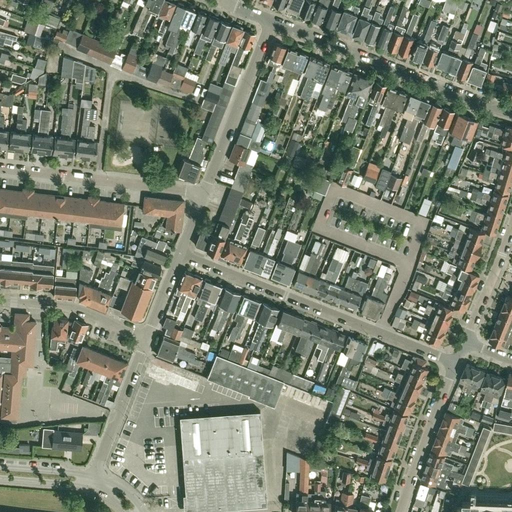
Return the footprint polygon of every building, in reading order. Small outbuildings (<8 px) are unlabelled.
[(48,0),(40,0),(37,7),(37,8),(49,13),(53,2),(48,0)] [(145,0),(133,30),(136,32),(147,7),(150,0),(145,0)] [(150,0),(147,7),(136,32),(137,32),(137,33),(143,36),(145,30),(143,30),(150,13),(155,15),(161,0),(150,0)] [(162,35),(164,32),(165,28),(164,28),(174,2),(170,0),(169,0),(163,0),(159,10),(157,16),(163,18),(157,33),(162,35)] [(289,0),(286,8),(288,8),(287,10),(292,12),(293,10),(298,12),(303,0),(289,0)] [(309,0),(305,0),(300,13),(302,14),(305,17),(308,16),(310,17),(316,0),(310,0),(309,0)] [(318,0),(312,18),(316,19),(316,21),(321,23),(321,21),(322,22),(329,2),(324,0),(318,0)] [(334,0),(326,23),(330,25),(330,26),(332,27),(334,26),(336,27),(342,11),(337,9),(340,0),(334,0)] [(459,1),(455,0),(445,0),(446,0),(442,9),(448,11),(450,5),(457,7),(459,1)] [(173,39),(186,7),(182,5),(183,4),(178,2),(177,3),(176,3),(170,18),(166,27),(171,29),(165,43),(170,45),(167,50),(168,51),(173,39)] [(504,4),(497,2),(492,16),(498,19),(504,4)] [(351,12),(344,9),(337,28),(338,28),(339,30),(342,31),(343,30),(350,32),(360,7),(354,5),(351,12)] [(364,6),(360,16),(353,34),(356,35),(356,37),(361,38),(362,37),(363,38),(372,14),(368,13),(370,8),(364,6)] [(390,6),(387,15),(376,43),(386,46),(392,30),(394,25),(389,23),(395,8),(390,6)] [(408,7),(404,6),(398,20),(388,47),(391,48),(392,50),(394,51),(395,50),(397,51),(406,28),(401,26),(408,7)] [(173,39),(168,51),(172,52),(184,24),(188,26),(195,10),(194,10),(194,8),(189,7),(189,8),(186,7),(173,39)] [(510,11),(505,9),(503,8),(501,14),(508,17),(510,11)] [(376,10),(372,21),(365,38),(374,42),(383,19),(379,17),(381,12),(376,10)] [(197,11),(184,43),(189,45),(191,39),(195,29),(200,31),(206,15),(205,14),(206,13),(200,11),(200,12),(197,11)] [(414,13),(409,24),(405,35),(399,51),(408,55),(414,39),(410,37),(418,15),(414,13)] [(212,17),(208,15),(197,41),(193,52),(199,54),(207,33),(212,35),(218,19),(217,19),(218,18),(212,15),(212,17)] [(33,20),(29,32),(40,35),(43,24),(33,20)] [(224,22),(220,20),(210,46),(205,58),(210,60),(219,38),(224,40),(230,24),(229,24),(230,23),(225,20),(224,22)] [(427,31),(423,42),(418,40),(411,56),(413,57),(413,59),(416,59),(417,59),(421,60),(436,21),(431,20),(427,31)] [(496,32),(499,21),(493,20),(490,30),(496,32)] [(116,23),(113,30),(126,35),(128,27),(116,23)] [(480,23),(476,31),(482,34),(485,26),(480,23)] [(434,65),(442,43),(443,43),(449,27),(443,24),(437,41),(434,48),(429,46),(423,61),(434,65)] [(226,40),(227,40),(218,61),(224,63),(229,49),(233,51),(236,44),(242,29),(241,29),(242,27),(236,25),(235,26),(232,25),(226,40)] [(70,28),(69,31),(67,35),(64,41),(77,46),(82,34),(70,28)] [(0,36),(12,40),(14,34),(0,30),(0,36)] [(57,30),(54,37),(64,41),(67,35),(61,32),(57,30)] [(249,32),(244,30),(238,45),(231,63),(237,65),(244,46),(249,48),(254,34),(253,34),(253,32),(250,31),(249,32)] [(447,51),(443,50),(436,66),(438,66),(439,68),(441,69),(442,68),(446,69),(460,32),(456,30),(447,51)] [(460,32),(446,69),(449,71),(450,73),(452,73),(453,73),(455,73),(461,57),(457,55),(465,34),(460,32)] [(468,47),(463,58),(457,74),(461,75),(461,77),(463,78),(465,77),(466,78),(473,61),(468,59),(472,48),(473,49),(478,35),(473,33),(468,47)] [(76,48),(87,53),(93,38),(82,34),(77,46),(76,48)] [(48,49),(51,39),(36,35),(33,45),(48,49)] [(0,44),(3,45),(3,42),(11,44),(12,40),(0,36),(0,44)] [(51,43),(61,48),(64,41),(54,37),(51,43)] [(87,53),(98,57),(104,43),(93,38),(87,53)] [(269,57),(276,59),(271,71),(276,73),(286,47),(275,42),(269,57)] [(116,48),(104,43),(98,57),(110,62),(116,48)] [(281,64),(286,66),(280,81),(285,83),(291,68),(297,51),(288,47),(281,64)] [(480,47),(473,65),(468,78),(481,83),(486,69),(485,69),(487,63),(481,61),(486,49),(480,47)] [(291,68),(285,83),(280,95),(284,97),(292,77),(296,78),(299,71),(300,71),(306,55),(297,51),(291,68)] [(135,63),(137,58),(127,54),(121,68),(131,72),(135,63)] [(73,59),(63,55),(61,76),(71,77),(73,59)] [(299,96),(304,98),(312,76),(319,60),(309,56),(303,73),(308,74),(299,96)] [(85,64),(73,59),(71,77),(75,77),(75,82),(82,83),(83,80),(85,64)] [(319,60),(312,76),(304,98),(308,100),(315,81),(319,83),(321,79),(322,80),(328,63),(319,60)] [(145,78),(145,77),(149,69),(135,63),(131,72),(131,73),(145,78)] [(151,63),(149,69),(145,77),(156,81),(161,67),(151,63)] [(237,65),(231,63),(229,68),(239,72),(241,67),(237,65)] [(85,64),(83,80),(94,81),(95,67),(85,64)] [(326,106),(341,68),(337,67),(337,65),(334,64),(333,65),(331,64),(325,81),(330,83),(325,94),(323,93),(318,107),(325,110),(326,106)] [(44,70),(33,67),(29,77),(33,78),(43,71),(44,70)] [(239,72),(229,68),(224,81),(234,85),(235,84),(236,84),(240,73),(239,72)] [(331,108),(339,87),(344,89),(350,72),(349,71),(348,69),(346,69),(344,69),(341,68),(326,106),(331,108)] [(167,85),(172,73),(161,69),(156,81),(167,85)] [(177,76),(172,73),(167,85),(173,87),(177,76)] [(348,102),(341,120),(345,122),(356,93),(363,76),(361,75),(361,76),(354,73),(347,90),(352,92),(348,102)] [(178,92),(179,88),(183,78),(177,76),(173,87),(172,89),(178,92)] [(179,88),(191,92),(195,81),(183,76),(183,78),(179,88)] [(363,76),(356,93),(345,122),(346,122),(344,128),(351,130),(356,119),(353,118),(357,106),(358,104),(362,106),(366,97),(373,80),(366,78),(366,77),(363,76)] [(252,101),(262,105),(266,94),(267,94),(271,83),(260,79),(252,101)] [(222,86),(232,90),(234,85),(224,81),(222,86)] [(370,125),(385,85),(376,82),(368,102),(373,104),(365,123),(370,125)] [(219,92),(230,96),(232,90),(222,86),(219,92)] [(382,126),(390,106),(396,90),(393,89),(393,87),(390,86),(389,87),(387,86),(381,102),(386,104),(378,124),(382,126)] [(511,98),(511,88),(503,86),(501,90),(511,92),(510,98),(511,98)] [(384,136),(394,108),(400,110),(406,93),(404,93),(404,91),(401,90),(400,91),(396,90),(390,106),(382,126),(379,135),(384,136)] [(207,99),(215,102),(217,97),(206,92),(204,97),(204,98),(207,99)] [(217,97),(228,101),(230,96),(219,92),(217,97)] [(403,141),(414,112),(419,98),(415,97),(416,95),(411,93),(411,95),(410,95),(404,109),(409,111),(399,139),(403,141)] [(2,98),(1,99),(1,104),(11,105),(12,94),(9,94),(8,94),(2,98)] [(215,102),(226,106),(228,101),(217,97),(215,102)] [(215,102),(207,99),(204,98),(200,106),(212,111),(213,107),(215,102)] [(423,100),(419,98),(414,112),(403,141),(408,143),(414,129),(412,128),(417,117),(422,119),(428,102),(427,102),(428,100),(424,98),(423,100)] [(262,105),(252,101),(249,106),(260,110),(262,105)] [(213,107),(224,111),(226,106),(215,102),(213,107)] [(421,141),(428,123),(434,125),(441,107),(439,106),(440,105),(438,103),(435,103),(434,104),(430,103),(419,131),(416,139),(421,141)] [(260,110),(249,106),(247,111),(258,115),(260,110)] [(65,138),(63,154),(68,155),(69,156),(72,155),(73,155),(75,139),(69,138),(71,123),(73,108),(68,107),(68,111),(67,115),(66,122),(65,138)] [(80,139),(77,139),(75,156),(75,157),(80,158),(81,156),(85,157),(87,140),(89,125),(90,118),(91,108),(84,107),(80,139)] [(213,107),(212,111),(211,112),(222,116),(224,111),(213,107)] [(444,108),(443,108),(434,131),(438,133),(439,132),(439,133),(444,135),(454,112),(448,110),(448,108),(445,107),(444,108)] [(41,151),(42,135),(44,121),(46,110),(40,109),(37,134),(32,134),(30,150),(32,150),(33,152),(36,151),(41,151)] [(44,121),(42,135),(41,151),(45,152),(45,153),(49,154),(50,153),(51,153),(52,136),(47,136),(50,110),(46,110),(44,121)] [(258,115),(247,111),(245,117),(256,121),(258,115)] [(222,116),(211,112),(209,117),(220,122),(222,116)] [(455,145),(466,117),(461,115),(461,113),(458,112),(456,113),(455,112),(447,133),(454,135),(451,143),(455,145)] [(14,148),(18,149),(21,125),(22,118),(22,113),(18,113),(17,119),(16,125),(15,132),(10,131),(8,148),(10,148),(11,149),(14,148)] [(62,114),(59,137),(55,136),(53,153),(63,154),(65,138),(66,122),(67,115),(62,114)] [(0,115),(0,146),(1,147),(0,148),(5,148),(5,147),(6,147),(7,143),(8,131),(3,130),(5,116),(0,115)] [(220,122),(209,117),(207,123),(218,127),(220,122)] [(256,121),(245,117),(243,122),(254,126),(256,122),(255,122),(256,121)] [(455,145),(446,165),(454,168),(462,148),(459,147),(462,139),(469,141),(477,121),(476,120),(475,118),(473,118),(471,118),(466,117),(455,145)] [(24,133),(25,126),(26,126),(27,119),(22,118),(21,125),(18,149),(23,149),(25,151),(27,150),(28,150),(30,133),(24,133)] [(265,124),(257,121),(250,138),(259,141),(265,124)] [(254,126),(243,122),(241,127),(252,131),(254,126)] [(218,127),(207,123),(205,128),(216,132),(218,127)] [(87,140),(85,157),(89,157),(89,159),(94,159),(94,158),(95,158),(97,142),(93,141),(95,126),(89,125),(87,140)] [(488,130),(511,137),(511,127),(505,125),(504,129),(489,125),(488,130)] [(252,131),(241,127),(239,132),(250,137),(252,131)] [(216,132),(205,128),(203,133),(214,137),(216,132)] [(511,147),(511,137),(488,130),(486,136),(501,140),(500,144),(511,147)] [(250,137),(239,132),(237,137),(248,142),(250,137)] [(285,152),(293,155),(301,135),(293,132),(285,152)] [(444,135),(439,133),(439,132),(438,133),(435,141),(440,143),(444,135)] [(201,138),(211,143),(214,137),(203,133),(201,138)] [(176,173),(185,177),(200,138),(197,137),(187,160),(182,158),(176,173)] [(248,142),(237,137),(235,143),(246,147),(248,142)] [(270,150),(273,141),(264,137),(260,147),(270,150)] [(201,153),(200,152),(205,140),(200,138),(185,177),(195,181),(201,165),(199,164),(203,156),(203,154),(202,153),(201,153)] [(259,141),(250,138),(247,147),(258,151),(261,142),(259,141)] [(246,147),(235,143),(229,159),(240,163),(244,165),(245,163),(250,149),(246,147)] [(468,158),(475,161),(479,152),(472,149),(468,158)] [(491,149),(489,155),(494,156),(503,159),(511,161),(511,150),(506,149),(504,153),(491,149)] [(511,161),(503,159),(494,156),(491,166),(500,169),(500,168),(511,172),(511,161)] [(296,159),(294,165),(300,168),(303,162),(296,159)] [(283,162),(280,167),(289,170),(291,165),(283,162)] [(244,165),(240,163),(239,167),(250,171),(252,166),(245,163),(244,165)] [(342,166),(336,182),(345,186),(351,170),(342,166)] [(483,174),(511,182),(511,179),(511,172),(500,168),(500,169),(491,166),(490,170),(485,169),(483,174)] [(250,171),(239,167),(237,172),(248,177),(250,171)] [(296,178),(299,170),(293,167),(289,175),(296,178)] [(391,171),(382,167),(374,186),(384,190),(386,184),(390,174),(391,171)] [(374,182),(378,172),(366,168),(363,178),(374,182)] [(423,168),(421,174),(428,177),(431,171),(423,168)] [(248,177),(237,172),(235,178),(246,182),(248,177)] [(317,184),(320,176),(309,172),(304,186),(308,188),(306,193),(311,195),(316,183),(317,184)] [(404,185),(408,175),(404,173),(400,183),(404,185)] [(386,184),(392,187),(397,189),(401,178),(390,174),(386,184)] [(511,182),(483,174),(482,179),(496,183),(494,188),(508,192),(511,182)] [(267,176),(263,186),(267,188),(271,177),(267,176)] [(322,193),(325,194),(330,180),(320,176),(317,184),(312,196),(320,199),(322,193)] [(246,182),(235,178),(233,183),(244,187),(246,182)] [(463,179),(461,185),(471,188),(473,182),(463,179)] [(244,187),(233,183),(231,187),(242,192),(244,187)] [(242,192),(231,187),(229,192),(241,197),(242,192)] [(120,228),(123,204),(98,200),(99,197),(88,196),(88,199),(33,192),(33,190),(23,188),(23,191),(0,188),(0,212),(26,216),(27,213),(55,216),(55,221),(61,222),(61,217),(90,221),(89,224),(120,228)] [(478,190),(477,195),(481,197),(482,196),(504,203),(507,194),(494,190),(492,195),(478,190)] [(241,197),(229,192),(227,197),(239,201),(241,197)] [(481,197),(477,195),(475,200),(489,205),(487,209),(501,213),(504,203),(482,196),(481,197)] [(184,201),(144,196),(142,211),(168,214),(166,229),(180,231),(184,201)] [(239,201),(227,197),(225,202),(237,206),(239,201)] [(428,215),(434,200),(426,197),(420,212),(428,215)] [(249,211),(254,204),(247,199),(242,206),(249,211)] [(237,206),(225,202),(224,207),(235,211),(237,206)] [(235,211),(224,207),(222,211),(233,216),(235,211)] [(472,210),(470,215),(475,216),(475,215),(498,223),(501,213),(487,209),(486,214),(472,210)] [(220,216),(232,221),(233,216),(222,211),(220,216)] [(445,223),(446,217),(437,215),(436,220),(445,223)] [(475,216),(470,215),(469,220),(483,224),(481,229),(494,233),(498,223),(475,215),(475,216)] [(228,226),(229,226),(232,221),(220,216),(218,222),(221,223),(218,231),(221,233),(225,234),(228,226)] [(220,255),(231,260),(243,231),(248,216),(245,224),(240,222),(238,229),(234,238),(237,239),(236,241),(227,237),(220,255)] [(243,231),(231,260),(241,263),(248,245),(243,243),(247,233),(252,218),(248,216),(243,231)] [(452,226),(451,230),(456,232),(481,242),(484,233),(465,225),(463,231),(452,226)] [(243,264),(251,267),(258,251),(254,249),(256,244),(258,245),(264,229),(257,226),(249,248),(243,264)] [(202,229),(195,245),(206,249),(206,250),(217,254),(224,238),(225,234),(221,233),(220,236),(212,233),(202,229)] [(306,241),(309,233),(303,230),(299,238),(306,241)] [(456,232),(451,230),(449,234),(455,236),(454,238),(464,242),(463,245),(479,251),(481,245),(480,245),(481,242),(456,232)] [(251,267),(260,271),(266,254),(273,237),(274,234),(270,232),(262,253),(258,251),(251,267)] [(437,245),(441,236),(432,232),(428,241),(437,245)] [(145,252),(144,256),(161,263),(165,252),(155,248),(157,242),(141,236),(137,248),(145,252)] [(266,254),(260,271),(268,274),(274,258),(271,256),(278,239),(273,237),(266,254)] [(270,275),(280,279),(286,264),(294,241),(287,239),(282,252),(284,252),(280,262),(276,260),(270,275)] [(286,264),(280,279),(289,282),(294,267),(290,266),(294,256),(295,257),(301,244),(294,241),(286,264)] [(451,245),(450,250),(455,252),(455,253),(474,260),(475,256),(477,257),(479,251),(463,245),(461,249),(451,245)] [(470,269),(472,266),(474,260),(455,253),(455,252),(450,250),(448,254),(453,257),(452,262),(456,263),(470,269)] [(112,262),(113,262),(115,256),(110,254),(110,252),(104,251),(102,258),(112,262)] [(292,284),(303,288),(316,254),(311,252),(303,272),(298,270),(292,284)] [(424,252),(422,259),(434,261),(436,254),(424,252)] [(159,269),(160,265),(143,258),(133,255),(122,253),(121,256),(132,261),(131,264),(157,275),(157,274),(159,275),(160,274),(161,271),(161,270),(159,269)] [(316,254),(303,288),(313,292),(319,277),(314,275),(321,256),(316,254)] [(324,296),(330,281),(338,260),(332,258),(324,279),(319,277),(313,292),(324,296)] [(0,269),(0,280),(10,282),(11,260),(1,259),(0,269)] [(10,282),(20,283),(22,261),(11,260),(10,282)] [(324,296),(334,300),(340,285),(335,283),(343,262),(338,260),(330,281),(324,296)] [(31,285),(32,262),(22,261),(20,283),(30,283),(30,285),(31,285)] [(31,285),(41,286),(43,264),(33,264),(33,262),(32,262),(31,285)] [(118,264),(113,262),(112,262),(108,273),(102,290),(95,306),(104,310),(111,294),(107,292),(118,264)] [(457,276),(475,284),(479,275),(458,266),(449,263),(446,272),(451,274),(456,276),(457,276)] [(43,264),(41,286),(52,287),(53,265),(43,264)] [(86,302),(92,286),(87,284),(92,271),(85,268),(80,266),(79,273),(78,294),(80,295),(78,299),(86,302)] [(138,269),(134,281),(151,287),(152,287),(151,287),(152,283),(154,282),(155,279),(154,277),(155,277),(156,277),(156,276),(138,269)] [(177,316),(179,310),(188,288),(193,275),(189,273),(190,272),(185,270),(185,271),(184,271),(180,280),(179,279),(177,284),(179,285),(175,293),(180,295),(176,305),(172,314),(177,316)] [(95,306),(102,290),(108,273),(105,271),(103,277),(101,277),(97,288),(92,286),(86,302),(87,303),(95,306)] [(454,280),(452,285),(457,287),(457,286),(471,293),(475,284),(457,276),(456,276),(451,274),(446,272),(445,272),(450,274),(449,278),(454,280)] [(194,298),(195,295),(202,278),(199,277),(200,276),(194,274),(194,275),(193,275),(188,288),(179,310),(185,312),(191,297),(194,298)] [(381,282),(385,283),(386,284),(389,276),(384,274),(383,278),(381,282)] [(120,275),(116,284),(128,289),(120,310),(121,310),(119,315),(137,323),(139,317),(140,317),(152,288),(151,287),(134,281),(120,275)] [(53,296),(64,297),(65,277),(55,276),(53,296)] [(340,285),(334,300),(345,304),(355,278),(349,276),(344,287),(340,285)] [(359,310),(368,314),(381,282),(383,278),(378,276),(370,296),(365,294),(359,310)] [(64,297),(74,298),(76,278),(65,277),(64,297)] [(198,319),(206,298),(212,282),(209,281),(210,280),(205,278),(204,279),(203,279),(197,295),(195,298),(197,299),(196,302),(199,304),(193,318),(198,319)] [(355,278),(345,304),(355,308),(361,294),(356,292),(360,280),(355,278)] [(202,321),(210,300),(216,302),(222,286),(221,286),(222,284),(216,282),(216,284),(212,282),(206,298),(198,319),(202,321)] [(384,302),(379,300),(385,283),(381,282),(368,314),(378,317),(384,302)] [(439,295),(441,289),(427,284),(425,290),(439,295)] [(457,286),(457,287),(455,290),(445,286),(443,291),(467,301),(471,293),(457,286)] [(216,328),(225,307),(225,306),(227,307),(228,303),(226,302),(227,299),(228,299),(231,290),(224,287),(217,304),(221,305),(212,328),(216,330),(216,329),(216,328)] [(221,330),(229,309),(233,310),(240,293),(231,290),(228,299),(227,299),(226,302),(228,303),(227,307),(225,306),(225,307),(216,328),(221,330)] [(467,301),(443,291),(441,296),(451,301),(449,304),(464,310),(467,301)] [(237,333),(242,321),(251,297),(242,294),(235,310),(237,310),(234,319),(237,321),(235,325),(239,326),(237,333)] [(511,297),(507,296),(503,305),(511,308),(511,297)] [(254,317),(260,301),(251,297),(242,321),(237,333),(241,335),(249,315),(254,317)] [(427,303),(425,307),(450,317),(453,309),(435,301),(433,306),(427,303)] [(252,341),(256,342),(258,337),(263,322),(264,322),(266,318),(264,317),(266,314),(267,314),(270,305),(262,302),(255,319),(259,320),(252,341)] [(257,351),(268,324),(272,325),(278,308),(270,305),(267,314),(266,314),(264,317),(266,318),(264,322),(263,322),(258,337),(256,342),(253,349),(257,351)] [(500,314),(511,318),(511,308),(503,305),(500,314)] [(402,307),(399,312),(413,319),(416,313),(402,307)] [(446,326),(450,317),(425,307),(423,311),(429,314),(427,318),(446,326)] [(281,342),(286,329),(292,314),(282,309),(276,324),(282,326),(276,340),(281,342)] [(0,415),(17,417),(21,375),(25,375),(26,364),(32,364),(36,321),(28,320),(28,314),(15,313),(14,327),(1,326),(1,325),(0,324),(0,415)] [(297,332),(303,318),(292,314),(286,329),(281,342),(287,344),(292,330),(297,332)] [(392,323),(397,325),(401,316),(395,314),(392,323)] [(511,318),(500,314),(496,322),(511,329),(511,318)] [(52,325),(51,335),(49,349),(56,349),(57,341),(65,342),(65,336),(67,318),(54,317),(54,325),(52,325)] [(308,336),(313,322),(303,318),(297,332),(302,334),(295,350),(301,352),(308,336)] [(442,335),(446,326),(427,318),(425,323),(414,318),(412,322),(418,325),(418,324),(442,335)] [(79,345),(80,343),(87,325),(74,319),(67,338),(66,340),(79,345)] [(324,326),(313,322),(308,336),(301,352),(307,355),(314,339),(318,340),(316,346),(324,326)] [(438,344),(442,335),(418,324),(418,325),(412,322),(410,327),(421,331),(419,336),(424,338),(438,344)] [(511,329),(496,322),(492,331),(511,339),(511,329)] [(333,330),(324,326),(316,346),(321,348),(317,359),(322,360),(322,359),(328,344),(333,330)] [(172,330),(166,328),(164,333),(178,339),(182,331),(173,327),(172,330)] [(345,335),(333,330),(328,344),(322,359),(328,361),(333,347),(339,349),(345,335)] [(178,339),(188,343),(190,338),(180,334),(182,331),(178,339)] [(511,339),(492,331),(489,340),(507,348),(509,343),(511,344),(511,339)] [(237,334),(230,332),(228,338),(234,340),(237,334)] [(164,335),(160,345),(193,358),(195,354),(184,349),(185,345),(178,343),(179,341),(164,335)] [(347,354),(342,367),(339,374),(343,376),(357,340),(348,336),(345,343),(346,344),(343,352),(347,354)] [(201,342),(190,338),(188,343),(199,347),(201,342)] [(348,377),(353,364),(355,364),(358,362),(360,359),(363,350),(364,351),(367,344),(357,340),(343,376),(330,409),(340,412),(349,389),(348,389),(349,387),(345,385),(350,377),(348,377)] [(375,344),(372,342),(368,352),(378,356),(382,344),(376,341),(375,344)] [(69,371),(66,378),(72,380),(80,362),(84,364),(90,348),(82,345),(80,349),(76,359),(74,363),(71,372),(69,371)] [(199,360),(193,358),(160,345),(156,354),(171,360),(174,355),(197,364),(199,360)] [(243,346),(241,352),(237,362),(241,364),(248,348),(243,346)] [(277,359),(286,362),(290,350),(282,347),(277,359)] [(71,356),(76,359),(80,349),(75,348),(73,349),(70,356),(71,356)] [(90,374),(99,352),(90,348),(84,364),(89,366),(82,384),(85,385),(90,374)] [(237,362),(241,352),(231,348),(227,358),(237,362)] [(212,360),(215,354),(208,351),(205,358),(212,360)] [(97,369),(101,371),(108,355),(99,352),(90,374),(85,385),(86,385),(88,381),(92,382),(97,369)] [(212,360),(205,377),(248,394),(247,396),(274,407),(284,382),(215,354),(212,360)] [(97,397),(100,398),(106,384),(116,359),(108,355),(101,371),(106,372),(97,397)] [(409,371),(424,377),(428,369),(423,367),(426,361),(413,355),(410,361),(413,363),(409,371)] [(364,362),(374,367),(377,361),(367,356),(364,362)] [(47,363),(56,366),(58,360),(50,358),(49,359),(47,358),(47,363)] [(120,378),(126,362),(116,359),(106,384),(100,398),(101,399),(99,402),(104,404),(112,383),(119,386),(122,378),(120,378)] [(74,363),(69,361),(65,370),(69,371),(71,372),(74,363)] [(246,366),(255,370),(257,365),(248,361),(246,366)] [(320,379),(326,362),(322,361),(316,378),(320,379)] [(258,364),(257,365),(255,370),(268,375),(271,369),(258,364)] [(462,390),(465,391),(475,367),(467,364),(459,382),(464,384),(462,390)] [(272,365),(271,369),(268,375),(279,379),(283,369),(272,365)] [(471,388),(477,390),(485,371),(475,367),(465,391),(469,393),(471,388)] [(279,379),(289,383),(293,373),(292,373),(293,373),(283,369),(279,379)] [(424,377),(409,371),(405,370),(403,375),(398,372),(396,376),(420,386),(424,377)] [(483,399),(487,400),(496,376),(487,372),(480,391),(485,393),(483,399)] [(304,378),(293,373),(289,383),(300,387),(304,378)] [(508,377),(506,388),(505,392),(503,398),(511,399),(511,373),(509,373),(508,377)] [(400,382),(398,387),(416,395),(420,386),(396,376),(394,380),(400,382)] [(496,376),(487,400),(485,407),(488,408),(493,396),(498,398),(505,379),(496,376)] [(354,389),(357,380),(350,377),(345,385),(349,387),(354,389)] [(314,382),(304,378),(300,387),(310,391),(314,382)] [(322,394),(325,387),(314,383),(311,390),(322,394)] [(336,390),(328,387),(325,395),(333,399),(336,390)] [(383,391),(412,404),(416,395),(398,387),(396,392),(384,387),(383,391)] [(408,413),(412,404),(383,391),(381,395),(392,400),(390,405),(408,413)] [(355,393),(351,401),(357,404),(361,396),(355,393)] [(456,412),(459,405),(450,402),(447,409),(448,409),(456,412)] [(335,423),(340,412),(330,409),(326,420),(335,423)] [(384,418),(404,425),(407,415),(393,410),(391,415),(386,413),(384,416),(379,414),(377,418),(383,420),(384,418)] [(266,505),(262,449),(258,411),(179,417),(183,468),(186,511),(266,505)] [(464,418),(446,411),(442,421),(472,432),(474,428),(462,424),(464,418)] [(479,421),(481,415),(472,411),(469,417),(479,421)] [(508,421),(510,415),(510,414),(499,411),(497,418),(508,421)] [(483,414),(483,415),(481,420),(492,424),(494,418),(483,414)] [(385,430),(400,436),(404,425),(384,418),(383,420),(381,424),(387,426),(385,430)] [(326,420),(323,427),(333,431),(335,423),(326,420)] [(442,421),(439,430),(457,437),(459,432),(471,436),(472,432),(442,421)] [(511,425),(494,422),(493,430),(511,433),(511,425)] [(483,427),(461,483),(469,486),(491,429),(483,427)] [(80,449),(82,434),(83,433),(53,430),(51,447),(80,449)] [(382,441),(396,446),(400,436),(385,430),(382,441)] [(436,439),(465,450),(467,446),(455,442),(457,437),(439,430),(436,439)] [(464,454),(465,450),(436,439),(432,448),(450,455),(452,450),(464,454)] [(324,449),(326,443),(319,440),(316,447),(324,449)] [(382,441),(378,451),(392,457),(396,446),(382,441)] [(0,452),(19,454),(19,451),(29,452),(29,446),(19,445),(19,448),(0,446),(0,452)] [(445,456),(431,451),(428,461),(457,471),(458,466),(454,464),(444,460),(445,456)] [(368,461),(368,463),(388,470),(391,459),(377,454),(375,460),(369,458),(368,461)] [(308,511),(309,508),(307,508),(307,500),(309,460),(298,456),(297,471),(299,471),(298,493),(296,493),(295,511),(308,511)] [(309,461),(309,469),(320,470),(321,462),(309,461)] [(461,472),(457,471),(428,461),(424,470),(446,478),(447,474),(459,478),(461,472)] [(366,469),(371,471),(370,476),(384,481),(388,470),(368,463),(367,466),(366,469)] [(445,481),(446,478),(424,470),(421,480),(445,488),(447,482),(445,481)] [(351,472),(343,471),(341,481),(349,482),(351,472)] [(391,499),(395,487),(369,478),(365,490),(391,499)] [(319,511),(320,490),(321,482),(315,482),(315,489),(315,500),(307,500),(307,508),(309,508),(308,511),(319,511)] [(416,498),(424,500),(429,486),(420,483),(416,498)] [(329,511),(330,501),(325,501),(325,490),(320,490),(319,511),(329,511)] [(344,511),(348,493),(342,492),(341,500),(336,499),(333,511),(344,511)] [(355,511),(356,507),(351,507),(352,501),(351,501),(352,494),(348,493),(344,511),(355,511)] [(369,496),(361,494),(359,506),(361,507),(359,511),(372,511),(373,510),(375,502),(368,500),(369,496)] [(457,506),(456,511),(511,511),(511,508),(504,508),(504,504),(485,503),(480,503),(480,507),(457,506)]
